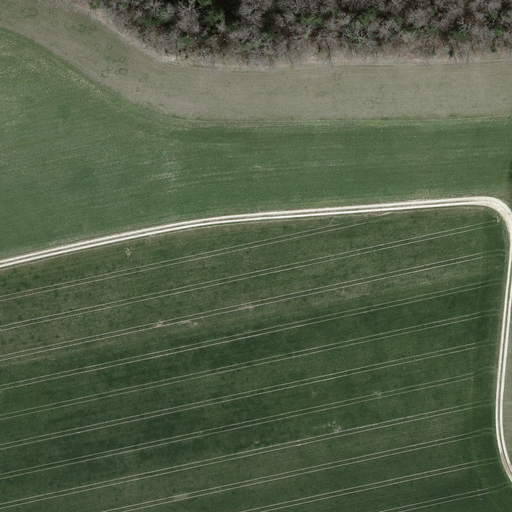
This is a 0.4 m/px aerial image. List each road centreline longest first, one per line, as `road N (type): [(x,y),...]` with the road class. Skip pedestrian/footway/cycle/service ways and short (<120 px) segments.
road 1 (track): [(0,266),(228,220),(481,200),(501,203),(511,218)]
road 2 (track): [(511,255),(496,409),(511,480)]
